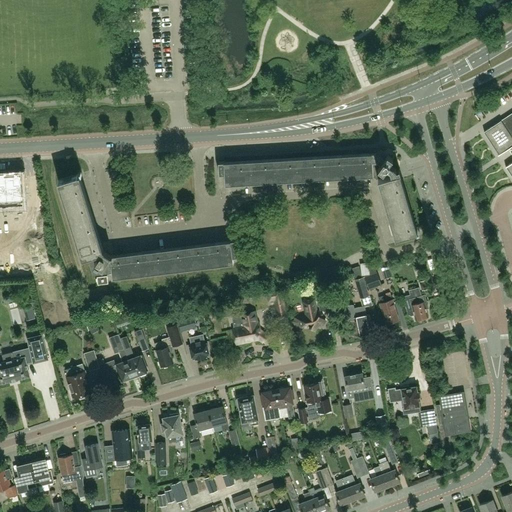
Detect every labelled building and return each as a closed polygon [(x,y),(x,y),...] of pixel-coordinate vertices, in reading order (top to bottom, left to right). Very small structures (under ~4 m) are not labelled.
[(511,113),(484,132),(499,154),(498,155),(511,146),(511,149),(510,150),(511,152),(511,162),(506,167),(511,175),(511,113)] [(398,175),(401,174),(399,169),(396,169),(389,164),(393,159),(387,155),(384,160),(377,155),(376,155),(376,152),(371,152),(371,156),(225,164),(225,161),(218,162),(219,174),(225,174),(226,184),(227,184),(226,184),(371,175),(372,175),(373,175),(378,179),(378,180),(379,180),(395,237),(395,238),(415,232),(399,179),(398,175)] [(0,201),(23,200),(21,174),(19,174),(20,176),(15,177),(15,174),(4,175),(5,177),(0,177),(0,201)] [(232,256),(238,256),(236,239),(230,240),(230,243),(113,258),(113,254),(111,255),(105,251),(104,249),(101,250),(78,175),(59,181),(59,182),(82,257),(87,256),(93,275),(113,273),(114,277),(232,262),(233,262),(232,256)] [(362,275),(369,274),(367,263),(360,264),(362,275)] [(369,289),(381,284),(377,272),(365,277),(369,289)] [(98,284),(108,283),(107,276),(97,277),(98,284)] [(361,298),(369,295),(364,277),(355,280),(361,298)] [(422,290),(429,289),(426,280),(420,281),(422,290)] [(411,315),(414,314),(416,320),(428,317),(426,308),(428,308),(424,295),(421,295),(419,287),(409,290),(410,294),(403,296),(408,314),(411,315)] [(386,323),(399,320),(392,299),(391,295),(385,296),(386,301),(380,303),(386,323)] [(320,310),(329,309),(326,296),(318,297),(320,310)] [(306,298),(304,301),(306,316),(295,318),(296,320),(294,321),(298,326),(298,328),(309,326),(315,330),(318,326),(320,328),(325,320),(321,317),(323,314),(317,310),(316,312),(313,300),(310,298),(306,298)] [(276,306),(279,319),(286,318),(284,304),(276,306)] [(365,306),(354,308),(354,305),(353,304),(352,304),(350,304),(349,305),(348,305),(347,306),(346,306),(346,307),(345,308),(344,309),(344,310),(344,311),(343,312),(343,313),(344,314),(344,315),(344,316),(345,317),(346,318),(347,319),(348,320),(349,320),(350,320),(351,321),(352,321),(353,320),(354,320),(355,320),(358,335),(372,332),(370,324),(371,324),(369,314),(366,314),(365,306)] [(242,316),(233,317),(235,327),(233,327),(236,343),(240,342),(259,339),(262,341),(267,334),(263,332),(262,323),(259,324),(259,323),(257,323),(256,313),(242,316)] [(178,321),(181,331),(188,329),(187,325),(195,323),(193,317),(178,321)] [(167,327),(170,336),(162,339),(163,341),(155,343),(157,349),(156,350),(157,351),(156,353),(157,356),(158,356),(161,366),(163,365),(164,366),(167,365),(168,364),(173,362),(170,352),(172,352),(171,346),(173,345),(173,346),(182,343),(177,324),(167,327)] [(135,377),(135,376),(120,338),(121,338),(119,333),(109,337),(115,353),(119,351),(123,362),(116,364),(116,365),(112,367),(114,373),(119,372),(122,379),(121,380),(123,379),(124,381),(135,377)] [(34,363),(48,359),(42,334),(28,337),(32,355),(27,356),(27,355),(25,356),(15,359),(14,354),(12,355),(4,357),(5,361),(0,362),(0,382),(11,380),(11,381),(18,379),(30,376),(27,363),(34,361),(34,363)] [(190,338),(191,344),(190,344),(193,358),(195,357),(196,359),(207,356),(207,355),(209,354),(206,342),(205,342),(203,334),(190,338)] [(135,376),(135,377),(146,373),(145,371),(148,371),(147,370),(142,355),(135,357),(127,336),(121,338),(120,338),(135,376)] [(143,351),(149,348),(145,338),(139,340),(143,351)] [(90,370),(100,367),(94,350),(84,353),(90,370)] [(87,394),(90,392),(91,391),(91,390),(85,372),(83,364),(66,369),(68,376),(67,377),(68,377),(70,385),(69,385),(71,390),(72,390),(74,396),(73,396),(74,397),(84,393),(87,394)] [(362,373),(345,376),(348,390),(349,397),(354,396),(353,388),(356,388),(364,386),(367,398),(374,397),(370,377),(363,378),(362,373)] [(308,416),(307,414),(319,411),(319,413),(332,410),(329,397),(326,398),(322,379),(315,381),(314,383),(304,385),(307,402),(308,402),(309,407),(299,409),(301,423),(309,421),(308,419),(309,418),(308,415),(308,416)] [(420,409),(418,399),(421,399),(420,391),(417,392),(416,386),(409,387),(409,385),(403,386),(403,388),(396,390),(395,387),(388,388),(390,402),(402,400),(404,414),(420,411),(420,409)] [(291,387),(285,388),(284,387),(276,389),(280,409),(287,407),(289,418),(295,417),(292,403),(293,403),(292,399),(294,398),(293,389),(291,389),(291,387)] [(264,414),(280,411),(280,409),(276,389),(267,390),(268,391),(261,393),(262,395),(261,395),(262,404),(265,404),(265,407),(263,407),(264,414)] [(447,434),(470,430),(463,392),(440,396),(442,404),(437,405),(440,427),(445,426),(447,434)] [(251,425),(259,423),(253,394),(251,394),(251,395),(248,396),(248,395),(246,396),(238,398),(238,399),(236,400),(238,407),(240,406),(241,414),(240,414),(242,422),(250,420),(251,425)] [(344,405),(346,418),(354,416),(352,404),(344,405)] [(209,410),(213,426),(222,424),(224,431),(229,429),(227,422),(223,406),(209,410)] [(434,409),(418,411),(421,427),(430,425),(431,434),(438,433),(434,409)] [(213,426),(209,410),(194,414),(197,424),(191,426),(195,439),(201,437),(199,430),(213,426)] [(175,440),(183,438),(182,433),(178,413),(169,415),(170,417),(164,418),(165,423),(161,424),(162,431),(165,430),(167,436),(169,436),(170,442),(175,441),(175,440)] [(385,414),(375,416),(378,430),(388,427),(385,414)] [(152,440),(151,424),(150,424),(145,424),(145,422),(138,422),(139,425),(138,425),(138,432),(138,434),(139,434),(139,439),(137,439),(138,457),(145,457),(144,449),(151,448),(151,440),(152,440)] [(112,431),(115,460),(132,459),(131,449),(132,449),(129,429),(112,431)] [(233,446),(240,444),(236,429),(229,431),(233,446)] [(392,464),(399,462),(388,434),(381,437),(392,464)] [(270,455),(277,453),(274,436),(266,438),(270,455)] [(200,440),(190,443),(192,451),(202,448),(200,440)] [(166,442),(156,442),(156,464),(166,464),(166,442)] [(84,459),(86,469),(103,466),(100,456),(101,456),(98,443),(86,446),(88,458),(84,459)] [(267,447),(259,449),(261,455),(258,455),(259,463),(270,461),(267,447)] [(72,454),(66,455),(66,453),(60,454),(60,457),(59,457),(62,474),(64,483),(77,480),(83,479),(80,465),(75,466),(72,454)] [(363,475),(357,458),(355,454),(352,455),(354,459),(351,460),(357,478),(363,475)] [(357,458),(363,475),(369,473),(363,456),(357,458)] [(51,469),(47,470),(45,460),(31,463),(37,487),(54,482),(51,469)] [(380,466),(387,486),(400,481),(395,469),(391,471),(388,464),(385,465),(384,462),(379,464),(380,466)] [(17,477),(20,491),(37,487),(31,463),(18,466),(21,476),(17,477)] [(375,468),(378,476),(371,479),(375,491),(387,486),(380,466),(375,468)] [(243,482),(255,477),(251,467),(239,472),(243,482)] [(321,469),(328,487),(334,485),(327,467),(321,469)] [(315,472),(321,487),(322,487),(323,489),(328,487),(321,469),(320,468),(315,470),(315,472)] [(8,498),(17,495),(18,494),(15,485),(11,486),(9,479),(8,480),(5,470),(0,471),(0,489),(5,488),(8,498)] [(226,487),(235,484),(231,473),(222,476),(226,487)] [(296,511),(301,509),(299,503),(300,502),(290,476),(283,479),(296,511)] [(349,476),(344,478),(353,499),(365,495),(360,483),(356,484),(353,478),(350,479),(349,476)] [(210,494),(218,491),(212,477),(204,480),(210,494)] [(353,499),(344,478),(339,480),(340,483),(337,484),(340,490),(336,492),(340,504),(353,499)] [(177,503),(188,499),(181,481),(170,485),(172,489),(177,503)] [(191,495),(199,493),(195,481),(187,483),(191,495)] [(266,485),(269,493),(278,489),(275,482),(266,485)] [(260,496),(269,493),(266,485),(258,489),(260,496)] [(319,511),(330,508),(323,489),(322,487),(321,487),(315,490),(314,487),(308,489),(309,492),(317,511),(319,511)] [(168,503),(175,501),(172,489),(165,491),(168,503)] [(511,511),(511,491),(502,496),(507,511),(511,511)] [(241,495),(244,502),(253,499),(250,492),(241,495)] [(317,511),(309,492),(304,494),(307,501),(299,504),(302,511),(317,511)] [(160,507),(167,506),(165,494),(158,495),(160,507)] [(235,506),(244,502),(241,495),(232,499),(235,506)] [(145,511),(146,503),(146,498),(135,498),(134,511),(145,511)] [(497,511),(492,499),(480,504),(482,511),(497,511)] [(63,511),(61,501),(54,502),(55,511),(63,511)]
